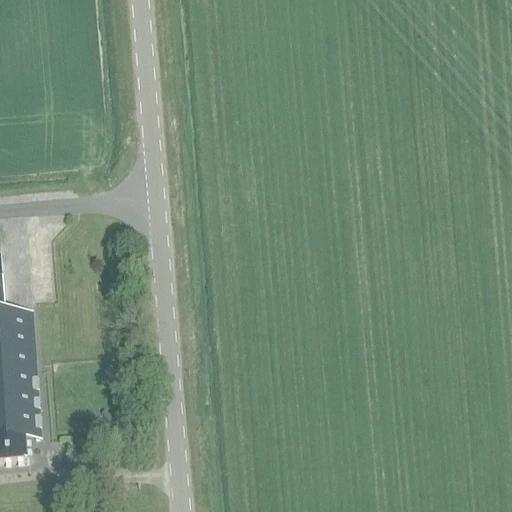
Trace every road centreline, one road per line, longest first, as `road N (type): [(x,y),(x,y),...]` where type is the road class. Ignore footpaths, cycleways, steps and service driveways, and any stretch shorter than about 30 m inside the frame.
road 1 (tertiary): [(189,511),(160,171)]
road 2 (tertiary): [(160,171),(145,0)]
road 3 (unclassified): [(160,171),(0,180)]
